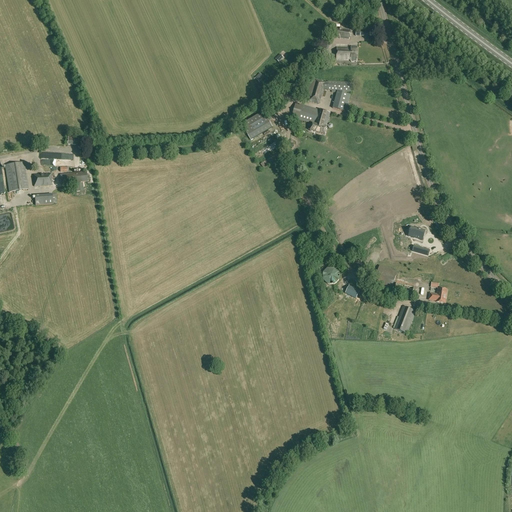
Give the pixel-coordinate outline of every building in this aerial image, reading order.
[(349,40),(351,30),(334,27),(332,37),(349,40)] [(328,51),(331,40),(324,38),(322,43),(324,43),(322,49),(328,51)] [(351,60),(351,61),(357,61),(358,47),(351,47),(351,48),(337,47),(336,59),(351,60)] [(264,78),(259,73),(254,78),(259,82),(264,78)] [(303,95),(309,97),(314,81),(308,79),(303,95)] [(294,86),(293,92),(300,94),(302,87),(300,86),(302,81),(296,80),(294,86)] [(309,97),(308,101),(319,104),(323,90),(326,83),(324,82),(314,80),(314,81),(309,97)] [(326,83),(323,90),(332,91),(332,92),(336,93),(336,91),(351,92),(352,83),(324,81),(324,82),(326,83)] [(345,112),(350,95),(337,92),(333,108),(345,112)] [(330,113),(296,103),(292,118),(326,127),(330,113)] [(264,112),(242,125),(249,136),(270,123),(264,112)] [(326,127),(312,124),(310,131),(325,135),(327,128),(326,127)] [(9,192),(28,189),(24,162),(5,165),(9,192)] [(61,184),(87,181),(86,172),(60,174),(61,184)] [(34,187),(52,185),(51,173),(33,175),(34,187)] [(56,194),(52,194),(34,195),(35,206),(53,204),(57,204),(56,194)] [(425,231),(411,227),(410,232),(413,233),(412,238),(422,241),(425,231)] [(428,256),(429,250),(414,246),(412,252),(428,256)] [(427,261),(424,279),(436,281),(439,254),(429,253),(428,261),(427,261)] [(414,277),(424,278),(427,258),(423,257),(422,262),(409,260),(407,274),(414,275),(414,277)] [(390,292),(398,269),(384,264),(383,267),(379,266),(372,286),(390,292)] [(342,277),(341,275),(341,274),(340,272),(339,271),(338,270),(336,269),(335,268),(333,268),(331,268),(330,269),(328,270),(327,271),(326,272),(325,274),(325,275),(324,277),(325,279),(325,281),(326,282),(327,283),(328,284),(330,285),(332,285),(333,285),(335,285),(336,285),(338,284),(339,283),(340,282),(341,280),(341,278),(342,277)] [(394,294),(412,298),(414,287),(396,283),(394,294)] [(359,292),(349,286),(345,294),(355,299),(359,292)] [(430,294),(429,300),(436,301),(436,302),(445,303),(447,290),(438,289),(437,295),(430,294)] [(416,311),(403,307),(395,329),(408,334),(416,311)]
